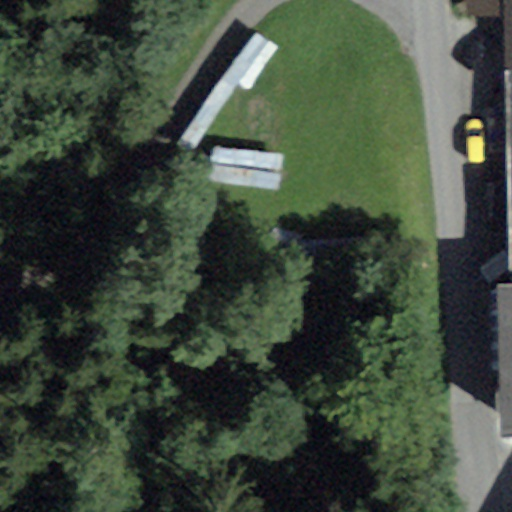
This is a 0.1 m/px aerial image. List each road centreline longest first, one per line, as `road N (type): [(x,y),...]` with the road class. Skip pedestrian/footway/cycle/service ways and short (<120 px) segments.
road 1 (unclassified): [(434,0),(473,511)]
road 2 (track): [(280,0),(126,166),(66,208),(0,236)]
